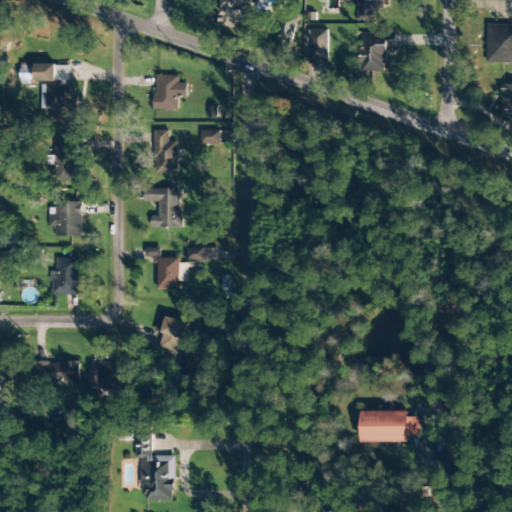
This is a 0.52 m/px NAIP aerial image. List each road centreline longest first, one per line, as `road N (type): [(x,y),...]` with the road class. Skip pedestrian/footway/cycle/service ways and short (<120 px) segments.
road 1 (tertiary): [(511,156),(68,0)]
road 2 (residential): [(250,511),(247,60)]
road 3 (residential): [(112,15),(109,308),(91,323),(0,323)]
road 4 (residential): [(155,30),(155,0),(443,132)]
